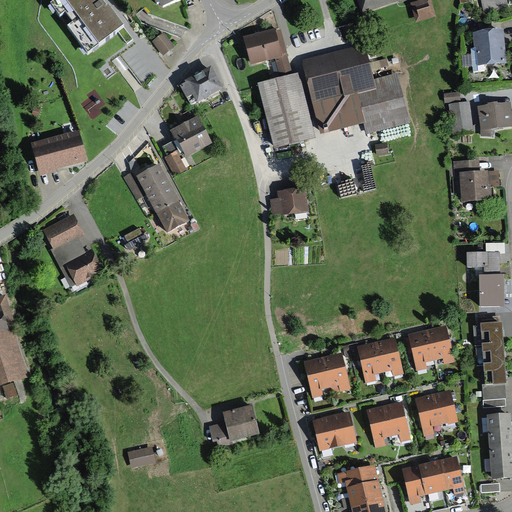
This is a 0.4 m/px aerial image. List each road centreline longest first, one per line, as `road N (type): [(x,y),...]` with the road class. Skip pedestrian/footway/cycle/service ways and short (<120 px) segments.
road 1 (residential): [(210,37),(257,169),(270,327),(319,511)]
road 2 (residential): [(0,237),(119,143),(210,37)]
